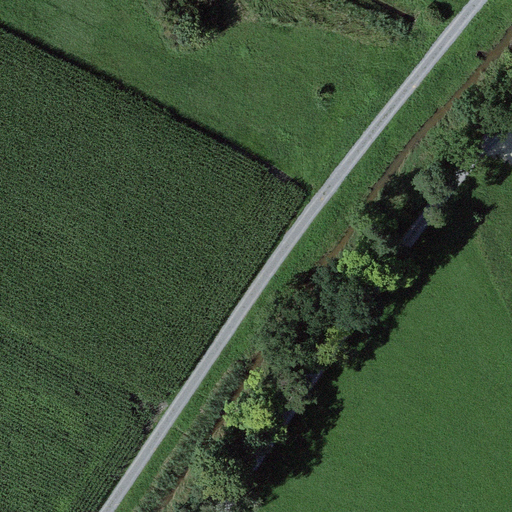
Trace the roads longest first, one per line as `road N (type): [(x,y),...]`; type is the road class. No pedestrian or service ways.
road 1 (track): [(484,0),(324,194),(110,511)]
road 2 (track): [(511,127),(415,236),(225,511)]
